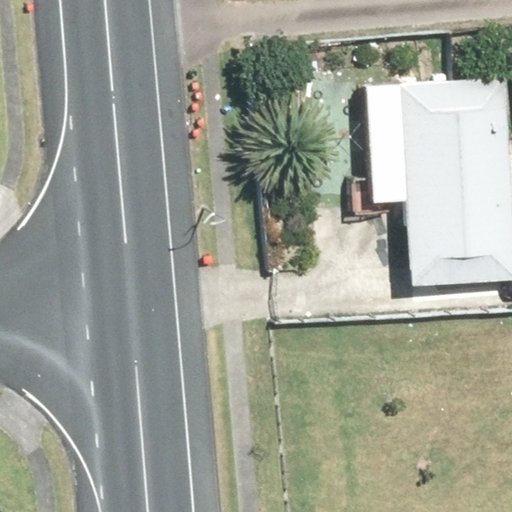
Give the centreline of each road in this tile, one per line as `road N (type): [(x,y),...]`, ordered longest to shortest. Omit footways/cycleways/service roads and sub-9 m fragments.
road 1 (tertiary): [(104,0),(128,281)]
road 2 (tertiary): [(128,281),(141,511)]
road 3 (residential): [(0,296),(128,281)]
